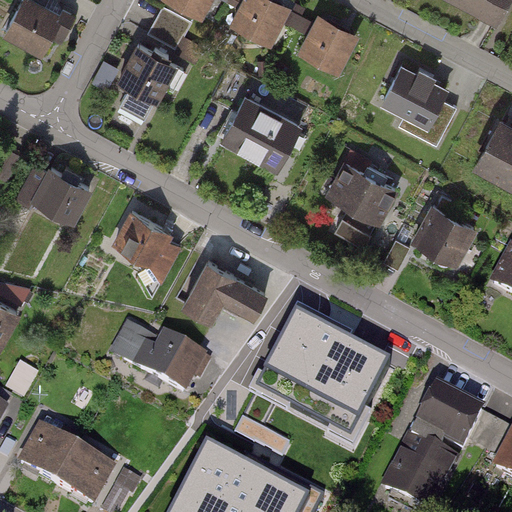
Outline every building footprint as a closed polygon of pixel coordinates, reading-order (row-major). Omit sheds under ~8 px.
[(22,0),(5,32),(45,53),(53,38),(62,42),(76,15),(66,10),(64,14),(37,0),(22,0)] [(172,0),(205,17),(213,0),(172,0)] [(273,44),(292,8),(276,0),(245,0),(233,23),(273,44)] [(453,0),(497,22),(507,0),(453,0)] [(341,73),(360,37),(320,16),(301,52),(341,73)] [(118,112),(143,126),(176,65),(140,45),(121,80),(132,86),(118,112)] [(442,98),(447,89),(406,67),(387,102),(409,114),(402,126),(439,145),(459,107),(442,98)] [(280,169),(304,124),(248,95),(224,140),(280,169)] [(511,184),(511,127),(500,120),(475,165),(511,184)] [(381,224),(400,190),(349,162),(331,197),(381,224)] [(32,198),(75,222),(93,190),(49,167),(32,198)] [(459,267),(480,229),(437,205),(416,243),(459,267)] [(171,232),(136,213),(119,245),(152,263),(164,280),(181,248),(166,240),(171,232)] [(511,298),(511,254),(494,288),(511,298)] [(256,318),(269,295),(209,262),(186,304),(216,320),(226,301),(256,318)] [(0,351),(21,313),(0,301),(0,351)] [(391,364),(296,316),(255,398),(350,446),(391,364)] [(178,397),(200,358),(164,338),(142,377),(178,397)] [(29,395),(39,368),(21,362),(11,389),(29,395)] [(488,450),(502,424),(441,390),(421,428),(448,442),(467,453),(473,442),(488,450)] [(150,440),(166,410),(130,391),(114,421),(150,440)] [(0,428),(10,411),(0,405),(0,428)] [(511,480),(511,428),(502,424),(488,450),(502,458),(495,471),(511,480)] [(448,442),(421,428),(388,487),(434,511),(461,462),(443,452),(448,442)] [(44,429),(22,468),(58,488),(80,450),(44,429)] [(207,444),(172,511),(300,511),(309,496),(207,444)] [(80,450),(58,488),(94,509),(116,470),(80,450)]
